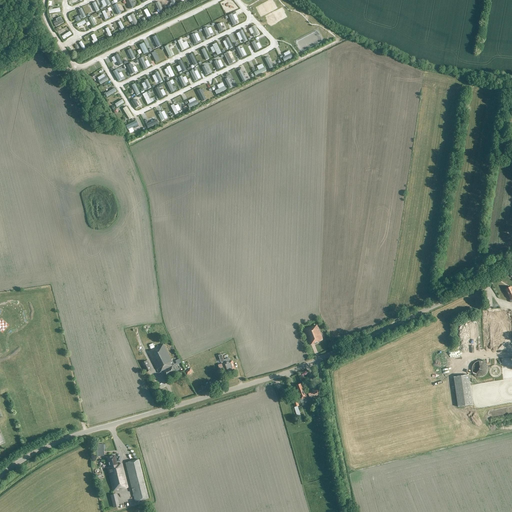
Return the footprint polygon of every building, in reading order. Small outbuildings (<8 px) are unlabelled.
[(101,10),(104,19),(107,18),(106,16),(110,15),(108,11),(105,12),(104,9),(101,10)] [(129,14),(134,23),(137,22),(132,12),(129,14)] [(62,18),(53,21),(55,26),(64,23),(62,18)] [(77,27),(86,23),(84,19),(75,23),(77,27)] [(483,311),(485,350),(511,348),(511,329),(511,310),(483,311)] [(317,325),(304,330),(310,346),(323,340),(317,325)] [(163,345),(148,352),(159,373),(163,371),(166,377),(175,373),(170,363),(172,362),(163,345)] [(224,360),(225,363),(224,364),(223,363),(218,365),(220,371),(225,369),(227,373),(235,370),(232,361),(230,362),(229,358),(224,360)] [(146,373),(152,370),(147,361),(142,363),(146,373)] [(488,370),(488,369),(488,368),(488,367),(488,366),(487,365),(486,364),(486,363),(485,363),(485,362),(484,362),(483,361),(482,361),(481,361),(480,361),(479,361),(478,361),(477,361),(476,362),(475,362),(475,363),(474,363),(474,364),(473,365),(472,366),(472,367),(472,368),(472,369),(472,370),(472,371),(472,372),(472,373),(473,374),(474,375),(475,376),(476,377),(477,377),(478,377),(478,378),(479,378),(480,378),(481,378),(482,377),(483,377),(484,377),(485,376),(486,375),(487,374),(488,373),(488,372),(488,371),(488,370)] [(469,375),(454,377),(458,407),(473,405),(469,375)] [(297,401),(296,399),(292,401),(295,407),(299,406),(298,404),(304,402),(303,399),(307,398),(303,387),(302,388),(301,384),(296,386),(298,391),(297,391),(301,400),(297,401)] [(307,391),(309,397),(312,396),(313,399),(319,397),(316,388),(313,389),(313,390),(310,391),(310,390),(307,391)] [(114,456),(106,458),(108,467),(107,467),(113,491),(118,490),(118,489),(120,488),(121,489),(127,488),(121,464),(117,465),(114,456)] [(125,463),(135,502),(148,499),(138,459),(125,463)]
